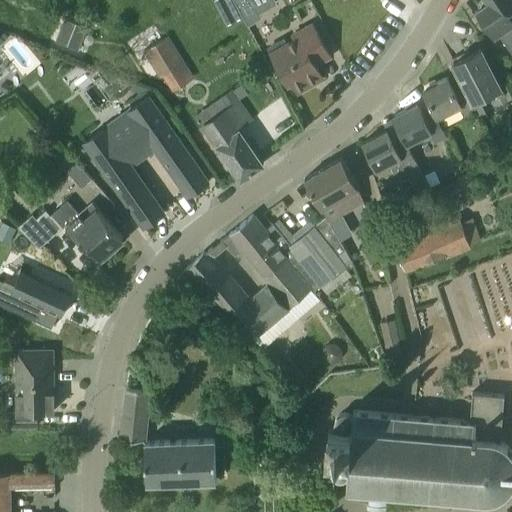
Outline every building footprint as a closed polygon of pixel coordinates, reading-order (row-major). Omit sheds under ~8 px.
[(260,17),(251,0),(234,0),(247,24),(260,17)] [(511,0),(484,0),(480,8),(479,14),(495,37),(505,31),(511,40),(511,0)] [(87,27),(65,18),(56,40),(78,50),(87,27)] [(323,78),(315,65),(330,56),(327,50),(312,24),(293,35),(295,39),(271,53),(288,83),(292,81),(298,92),(323,78)] [(194,77),(167,34),(143,50),(159,77),(163,75),(172,90),(194,77)] [(500,88),(481,49),(453,63),(466,88),(465,88),(471,99),(486,91),(487,94),(500,88)] [(447,77),(423,89),(435,113),(437,118),(460,106),(465,117),(477,111),(472,102),(471,99),(465,88),(455,93),(447,77)] [(83,140),(132,209),(144,226),(163,212),(130,165),(155,147),(188,194),(207,180),(196,164),(148,95),(83,140)] [(263,164),(260,160),(225,110),(216,98),(194,113),(203,125),(240,179),(263,164)] [(437,118),(435,113),(424,119),(417,103),(393,115),(402,134),(408,145),(431,134),(435,143),(447,137),(437,118)] [(407,173),(418,194),(430,189),(417,163),(408,145),(402,134),(392,139),(387,130),(363,142),(377,170),(389,164),(396,178),(407,173)] [(481,158),(484,165),(496,159),(492,152),(481,158)] [(304,178),(321,207),(330,222),(366,201),(358,187),(341,157),(304,178)] [(426,174),(431,186),(440,182),(435,170),(426,174)] [(480,196),(476,184),(484,181),(479,170),(471,173),(470,172),(458,179),(467,201),(480,196)] [(431,193),(435,201),(462,188),(458,179),(431,193)] [(46,211),(37,219),(33,213),(18,226),(40,247),(51,238),(62,228),(59,225),(62,222),(78,240),(82,237),(100,257),(110,248),(114,249),(120,243),(120,240),(122,237),(93,203),(79,214),(67,201),(51,216),(46,211)] [(265,230),(252,214),(230,232),(243,249),(264,275),(286,257),(313,291),(351,261),(336,235),(326,217),(291,246),(272,223),(265,230)] [(16,228),(2,222),(0,226),(0,239),(9,243),(16,228)] [(460,250),(469,245),(479,241),(474,226),(464,230),(462,226),(397,248),(405,269),(460,250)] [(243,249),(230,232),(222,239),(235,255),(243,249)] [(274,318),(285,309),(267,286),(245,304),(225,274),(205,253),(203,251),(187,266),(263,348),(284,329),(274,318)] [(60,297),(63,289),(21,269),(14,285),(0,278),(0,302),(52,327),(58,314),(61,315),(68,301),(60,297)] [(393,319),(379,322),(388,361),(401,358),(393,319)] [(6,427),(35,427),(35,411),(53,411),(53,393),(50,393),(50,383),(53,383),(53,349),(16,350),(17,411),(6,411),(6,427)] [(148,389),(127,386),(120,439),(122,440),(123,435),(143,439),(148,389)] [(511,451),(510,449),(509,447),(506,445),(503,442),(500,441),(504,394),(472,392),(470,420),(413,415),(353,411),(352,417),(351,417),(350,416),(349,415),(348,414),(346,413),(345,413),(343,413),(341,414),(340,414),(338,415),(337,416),(336,418),(335,419),(335,421),(334,422),(334,428),(329,428),(327,451),(332,452),(330,470),(331,474),(332,475),(332,477),(333,478),(334,478),(335,479),(338,480),(339,480),(341,480),(343,480),(345,479),(347,479),(347,488),(370,489),(369,500),(368,500),(367,505),(385,507),(386,502),(385,502),(386,491),(484,499),(489,499),(492,498),(496,497),(500,496),(501,495),(503,494),(506,492),(507,491),(510,487),(511,484),(511,451)] [(216,479),(215,439),(145,441),(146,481),(216,479)] [(0,511),(7,511),(6,490),(55,488),(54,472),(0,473),(0,511)]
